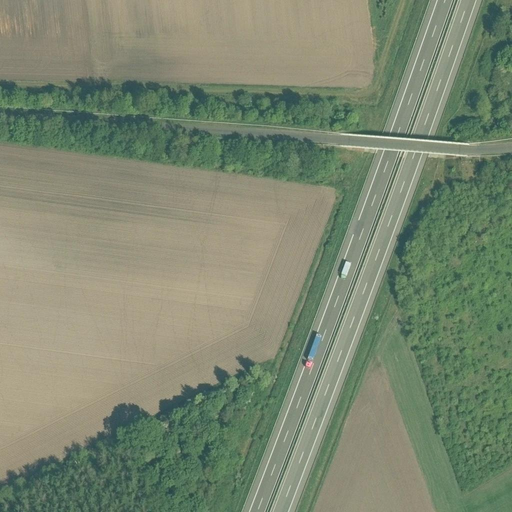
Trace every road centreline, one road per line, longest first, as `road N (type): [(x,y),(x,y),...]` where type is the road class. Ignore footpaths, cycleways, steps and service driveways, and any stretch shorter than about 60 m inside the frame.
road 1 (motorway): [(280,511),(469,0)]
road 2 (motorway): [(445,0),(257,511)]
road 3 (unclassified): [(511,150),(460,153),(0,115)]
road 4 (track): [(0,84),(354,92)]
